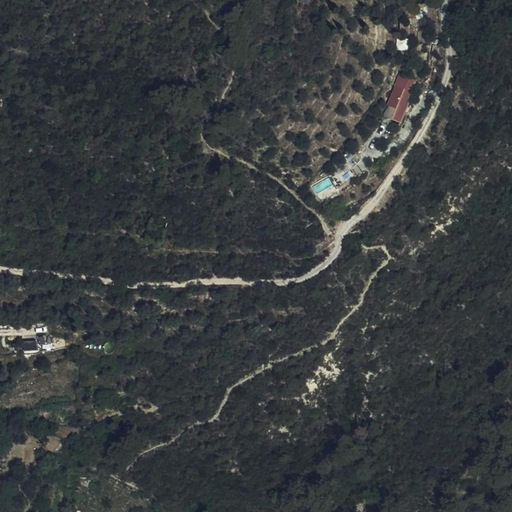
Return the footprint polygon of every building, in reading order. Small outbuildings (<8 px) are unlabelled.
[(391,97),(388,104),(387,106),(388,106),(396,110),(392,119),(400,123),(409,101),(399,96),(402,90),(396,87),(391,97)] [(382,101),(388,104),(391,97),(385,93),(382,101)] [(396,110),(388,106),(383,118),(391,121),(392,119),(396,110)] [(231,127),(225,118),(220,122),(226,131),(231,127)] [(356,176),(347,164),(328,177),(338,190),(356,176)] [(39,348),(38,334),(25,335),(26,349),(39,348)]
